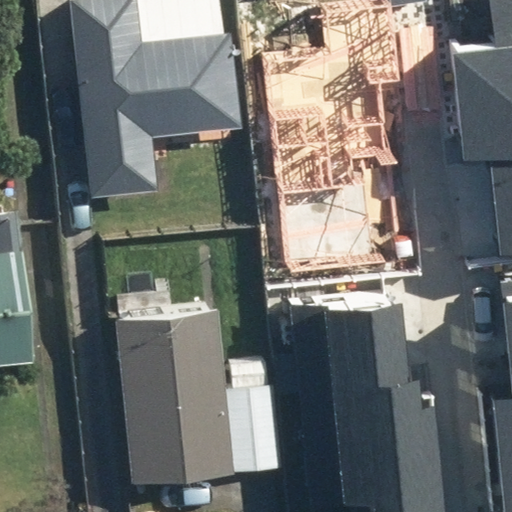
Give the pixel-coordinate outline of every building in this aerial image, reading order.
[(80,0),(96,178),(157,173),(153,132),(250,124),(240,9),(152,16),(150,0),(80,0)] [(511,46),(484,48),(491,196),(511,195),(511,46)] [(468,243),(456,100),(411,104),(409,81),(367,84),(364,48),(301,53),(307,120),(324,333),(409,326),(403,249),(468,243)] [(0,348),(46,345),(36,234),(13,237),(10,199),(0,199),(0,348)] [(511,479),(511,271),(458,276),(474,482),(511,479)] [(232,356),(228,302),(124,309),(135,469),(282,460),(275,353),(232,356)]
